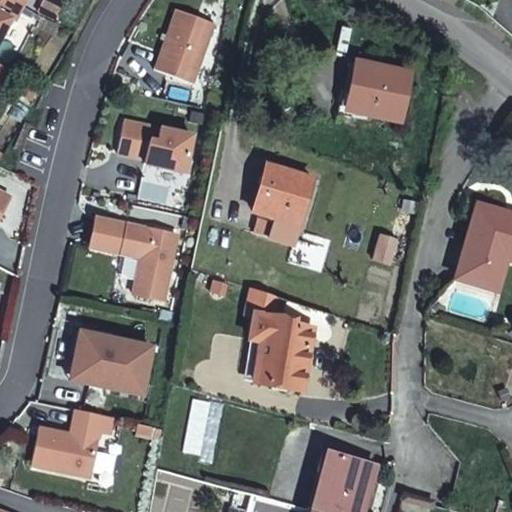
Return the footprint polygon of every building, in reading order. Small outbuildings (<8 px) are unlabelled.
[(0,0),(0,34),(9,18),(13,20),(20,6),(8,0),(0,0)] [(54,20),(62,1),(59,0),(40,0),(35,12),(54,20)] [(196,86),(218,26),(178,11),(156,71),(196,86)] [(408,78),(354,66),(344,113),(398,124),(408,78)] [(193,136),(124,122),(117,154),(145,160),(144,165),(186,174),(193,136)] [(311,182),(267,169),(253,216),(274,222),(273,228),(257,223),(252,238),(292,249),(311,182)] [(0,191),(0,219),(11,198),(0,191)] [(511,215),(479,205),(457,280),(497,292),(506,259),(511,260),(511,215)] [(126,226),(96,219),(89,249),(119,255),(126,226)] [(132,296),(163,303),(177,237),(126,226),(119,255),(140,260),(132,296)] [(389,265),(397,238),(377,232),(368,259),(389,265)] [(291,304),(247,290),(243,316),(251,317),(248,343),(257,344),(251,386),(300,393),(308,331),(290,329),(291,322),(288,322),(291,304)] [(79,333),(71,370),(90,374),(87,385),(142,397),(152,349),(79,333)] [(71,370),(69,381),(87,385),(90,374),(71,370)] [(112,419),(74,411),(69,435),(38,428),(29,467),(89,480),(99,435),(109,437),(112,419)] [(134,425),(132,438),(157,440),(159,427),(134,425)] [(326,456),(309,511),(362,511),(375,470),(326,456)] [(244,511),(248,499),(229,495),(224,511),(244,511)]
